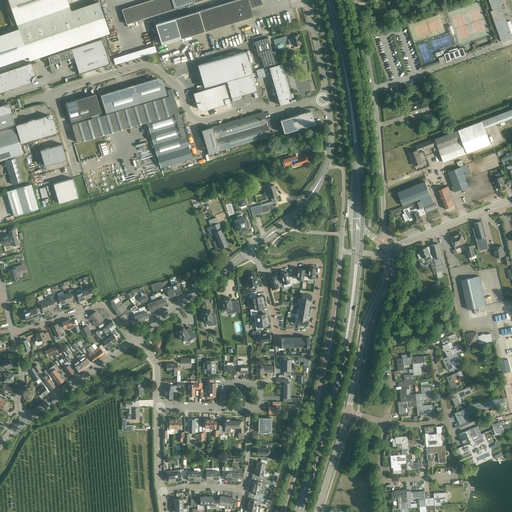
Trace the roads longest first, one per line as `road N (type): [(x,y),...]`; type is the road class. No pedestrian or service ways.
road 1 (unclassified): [(326,98),(199,120),(180,89),(147,65),(53,93)]
road 2 (unclassified): [(354,0),(374,91),(380,243)]
road 3 (secondary): [(299,511),(355,277)]
road 4 (residential): [(262,272),(321,264),(310,331),(277,331),(264,278)]
road 5 (unclassified): [(246,251),(287,221),(326,167),(326,98)]
road 6 (unclassified): [(347,412),(390,251)]
road 7 (unclassified): [(136,337),(246,251)]
road 8 (secondary): [(354,137),(328,0)]
road 9 (residential): [(14,333),(100,304),(132,340)]
road 10 (unclassified): [(390,251),(511,198)]
road 11 (unclassified): [(26,418),(132,340)]
